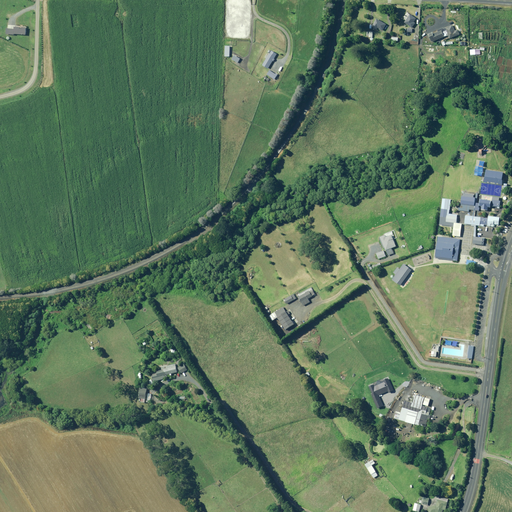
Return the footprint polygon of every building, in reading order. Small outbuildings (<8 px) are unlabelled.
[(464,191),(477,193),(479,178),(467,176),(466,181),(461,181),(460,187),(464,188),(464,191)] [(469,209),(477,211),(478,203),(475,202),(476,197),(462,195),(460,207),(457,206),(457,210),(468,212),(469,209)] [(451,200),(442,198),(439,219),(456,222),(457,214),(449,213),(451,200)] [(500,201),(480,198),(479,205),(481,206),(480,209),(487,210),(488,206),(499,208),(500,201)] [(487,218),(465,215),(463,223),(498,228),(499,217),(488,215),(487,218)] [(461,224),(453,223),(452,235),(459,236),(461,224)] [(384,234),(378,238),(384,250),(392,247),(390,236),(385,238),(384,234)] [(459,239),(438,236),(434,258),(456,261),(459,239)] [(483,237),(473,236),(472,243),(482,245),(483,237)] [(409,259),(413,267),(431,260),(428,252),(409,259)] [(310,289),(297,296),(300,305),(307,302),(306,298),(312,294),(310,289)] [(284,311),(274,316),(284,331),(292,326),(284,311)] [(423,398),(413,395),(411,403),(403,401),(401,407),(420,412),(423,398)]
